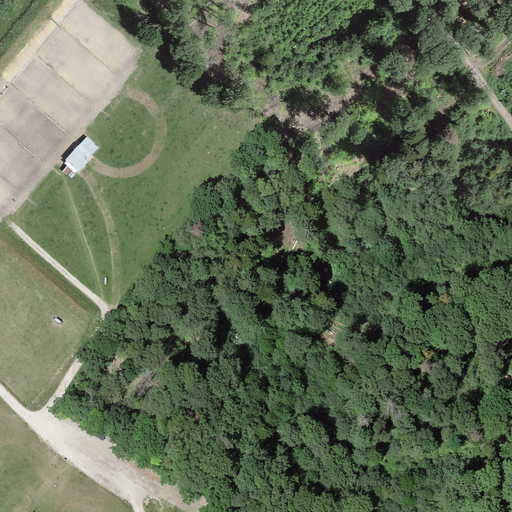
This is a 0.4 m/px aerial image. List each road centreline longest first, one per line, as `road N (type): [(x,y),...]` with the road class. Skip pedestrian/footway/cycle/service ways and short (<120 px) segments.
road 1 (track): [(94,177),(117,243),(113,315),(37,420)]
road 2 (track): [(0,387),(133,499),(137,511)]
road 3 (track): [(427,0),(511,121)]
road 4 (track): [(12,227),(113,315)]
